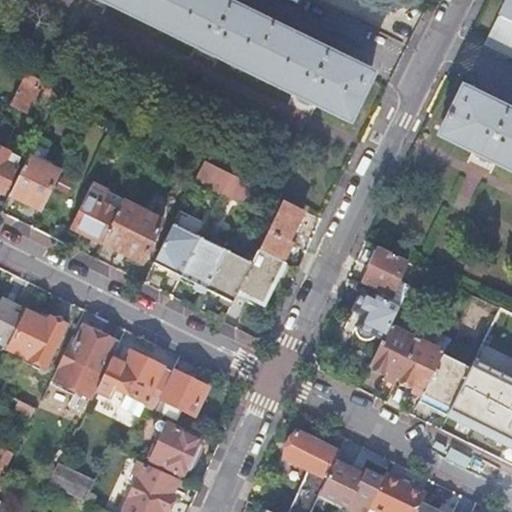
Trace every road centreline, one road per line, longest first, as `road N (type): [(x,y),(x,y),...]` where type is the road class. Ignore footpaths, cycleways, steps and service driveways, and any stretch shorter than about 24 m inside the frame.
road 1 (residential): [(461,0),(277,375)]
road 2 (residential): [(0,242),(277,375)]
road 3 (residential): [(277,375),(511,493)]
road 4 (residential): [(216,511),(277,375)]
